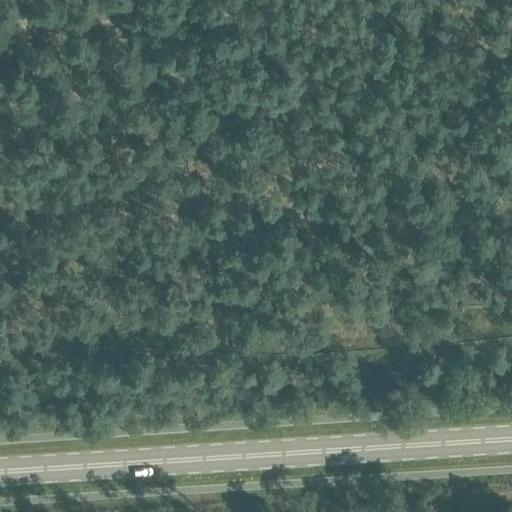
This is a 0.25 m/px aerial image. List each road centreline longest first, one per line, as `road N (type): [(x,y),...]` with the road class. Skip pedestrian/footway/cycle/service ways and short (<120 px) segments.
road 1 (primary): [(0,472),(511,439)]
road 2 (track): [(347,0),(0,19)]
